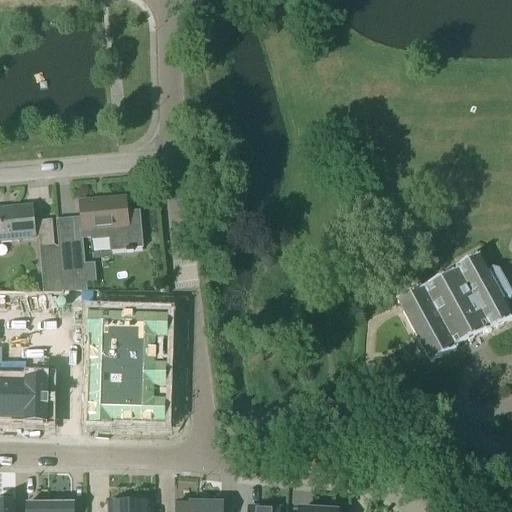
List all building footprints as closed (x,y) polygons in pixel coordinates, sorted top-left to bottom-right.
[(82,219),(57,221),(63,294),(87,294),(82,242),(90,241),(91,244),(109,242),(110,254),(125,253),(126,255),(133,254),(132,251),(142,250),(139,214),(128,214),(127,200),(81,204),(82,219)] [(63,294),(59,250),(55,248),(53,223),(34,224),(33,209),(0,211),(0,243),(36,240),(38,240),(38,241),(42,296),(45,296),(62,296),(62,294),(63,294)] [(456,273),(438,283),(471,342),(486,334),(487,336),(511,321),(511,320),(504,305),(511,302),(511,297),(511,296),(498,271),(493,270),(486,273),(478,258),(455,271),(456,273)] [(455,351),(471,342),(438,283),(420,293),(419,291),(396,303),(431,366),(456,353),(455,351)] [(88,307),(160,307),(160,295),(89,295),(88,307)] [(72,385),(71,428),(140,430),(143,319),(74,317),(73,364),(72,385)] [(0,418),(16,419),(17,384),(0,383),(0,418)] [(17,384),(16,419),(40,419),(41,384),(17,384)]
